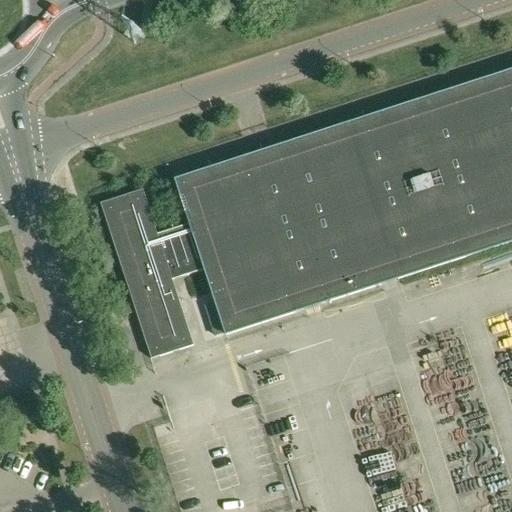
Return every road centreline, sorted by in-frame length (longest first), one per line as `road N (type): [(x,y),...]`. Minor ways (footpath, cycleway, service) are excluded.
road 1 (unclassified): [(8,153),(481,0)]
road 2 (unclassified): [(131,511),(8,153)]
road 3 (tertiary): [(6,83),(37,61),(70,16),(115,0)]
